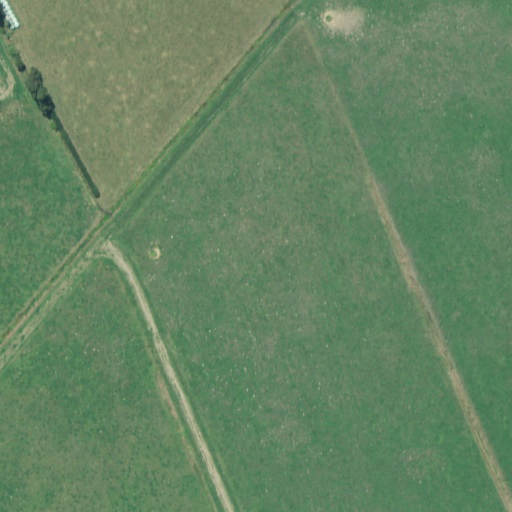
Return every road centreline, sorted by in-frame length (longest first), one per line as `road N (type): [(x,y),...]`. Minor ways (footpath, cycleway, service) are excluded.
road 1 (unclassified): [(88,249),(293,7)]
road 2 (unclassified): [(88,249),(119,263),(225,511)]
road 3 (unclassified): [(0,353),(88,249)]
